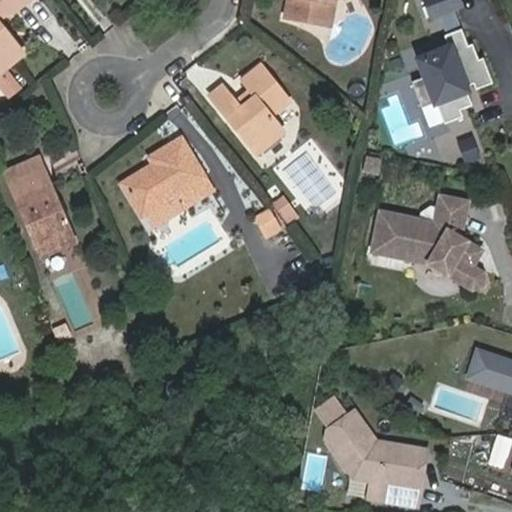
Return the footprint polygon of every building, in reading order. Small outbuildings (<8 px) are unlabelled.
[(0,0),(0,74),(24,55),(0,24),(0,20),(18,6),(21,8),(30,0),(0,0)] [(287,0),(285,18),(331,26),(335,0),(287,0)] [(461,7),(458,0),(425,0),(432,18),(461,7)] [(446,128),(465,120),(463,114),(475,109),(467,88),(476,85),(477,90),(494,84),(485,59),(480,60),(475,44),(470,46),(464,30),(447,36),(450,44),(440,48),(441,52),(421,59),(428,80),(415,84),(424,111),(438,106),(446,128)] [(254,98),(242,108),(223,85),(209,96),(257,154),(284,133),(271,117),(289,102),(260,66),(240,82),(254,98)] [(384,103),(395,143),(412,138),(401,98),(384,103)] [(154,165),(122,184),(142,216),(177,195),(185,208),(212,190),(181,139),(150,158),(154,165)] [(481,160),(476,143),(461,148),(467,164),(481,160)] [(6,173),(43,257),(76,243),(41,157),(6,173)] [(285,225),(300,219),(290,194),(275,200),(285,225)] [(474,249),(459,241),(466,205),(439,200),(437,212),(434,227),(419,224),(379,216),(372,256),(428,267),(472,292),(480,290),(484,283),(482,276),(472,270),(465,266),(474,249)] [(273,206),(255,216),(267,239),(285,229),(273,206)] [(434,227),(437,212),(430,211),(421,217),(419,224),(434,227)] [(472,270),(481,254),(474,249),(465,266),(472,270)] [(511,358),(479,348),(471,372),(511,386),(511,358)] [(338,404),(316,416),(327,436),(350,423),(338,404)] [(350,423),(327,436),(325,445),(351,486),(369,490),(366,507),(393,511),(414,511),(417,496),(405,494),(412,459),(374,451),(355,419),(350,423)] [(488,461),(506,467),(511,447),(511,436),(498,432),(488,461)] [(424,460),(412,459),(405,494),(417,496),(424,460)]
